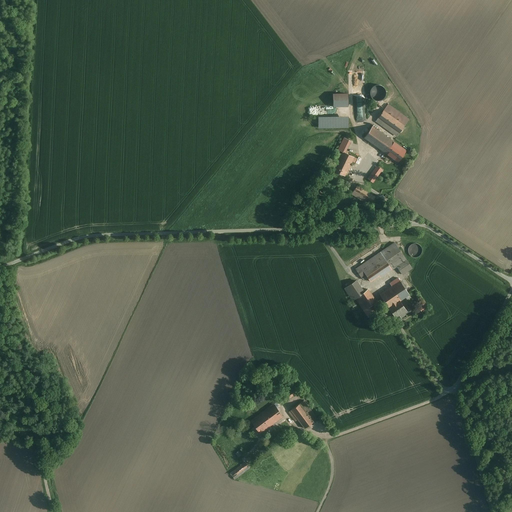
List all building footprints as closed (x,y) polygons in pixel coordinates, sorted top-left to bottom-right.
[(374,95),(374,98),(381,100),(383,87),(370,84),(369,94),(374,95)] [(333,94),(333,106),(348,106),(348,94),(333,94)] [(355,106),(363,106),(362,97),(354,98),(355,106)] [(388,104),(378,118),(399,133),(409,119),(388,104)] [(348,117),(319,117),(319,128),(349,128),(348,117)] [(372,126),(364,138),(385,153),(393,141),(372,126)] [(344,138),(338,150),(343,152),(333,171),(344,176),(354,157),(345,152),(351,141),(344,138)] [(393,141),(385,153),(398,162),(406,150),(393,141)] [(377,166),(367,179),(373,183),(382,170),(377,166)] [(357,185),(354,191),(371,203),(375,197),(357,185)] [(394,243),(380,252),(392,269),(397,266),(406,260),(394,243)] [(409,248),(409,249),(409,251),(409,252),(410,253),(410,254),(412,255),(413,256),(414,256),(415,256),(417,256),(418,256),(419,255),(420,254),(421,253),(422,252),(422,251),(422,249),(422,248),(421,247),(421,245),(420,244),(418,244),(417,243),(416,243),(414,243),(413,243),(412,244),(411,245),(410,246),(409,247),(409,248)] [(380,252),(355,269),(362,278),(366,275),(370,282),(379,275),(380,277),(392,269),(380,252)] [(411,268),(406,260),(397,266),(403,274),(411,268)] [(355,298),(365,292),(356,280),(345,288),(353,299),(355,298)] [(380,294),(388,307),(399,300),(400,301),(409,295),(400,281),(380,294)] [(365,292),(355,298),(363,310),(373,304),(376,302),(368,289),(365,292)] [(399,300),(388,307),(395,317),(399,315),(401,318),(410,312),(407,307),(405,309),(400,301),(399,300)] [(423,302),(418,305),(422,311),(427,307),(423,302)] [(373,304),(363,310),(368,317),(378,311),(373,304)] [(294,384),(280,394),(285,401),(299,391),(294,384)] [(304,400),(289,411),(292,415),(294,414),(305,428),(317,419),(304,400)] [(273,404),(259,415),(268,427),(282,416),(273,404)] [(259,415),(251,421),(260,433),(268,427),(259,415)] [(245,462),(230,473),(234,479),(250,468),(245,462)]
